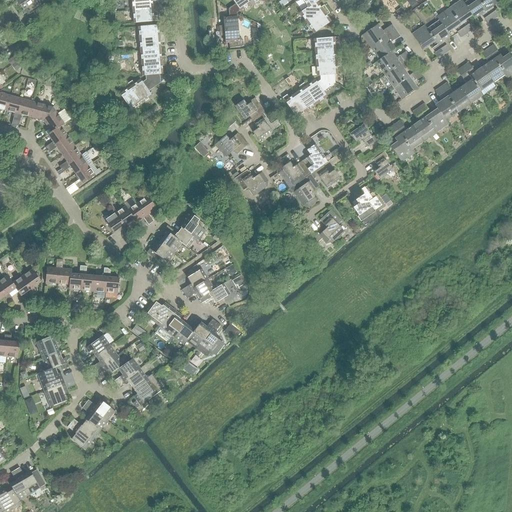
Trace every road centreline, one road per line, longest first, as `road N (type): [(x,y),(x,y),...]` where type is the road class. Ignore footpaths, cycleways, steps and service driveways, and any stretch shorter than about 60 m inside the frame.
road 1 (residential): [(297,136),(250,69),(180,70),(177,0)]
road 2 (residential): [(302,220),(360,178),(327,120)]
road 3 (residential): [(113,253),(56,194),(12,182)]
road 4 (residential): [(84,380),(70,409),(0,473)]
